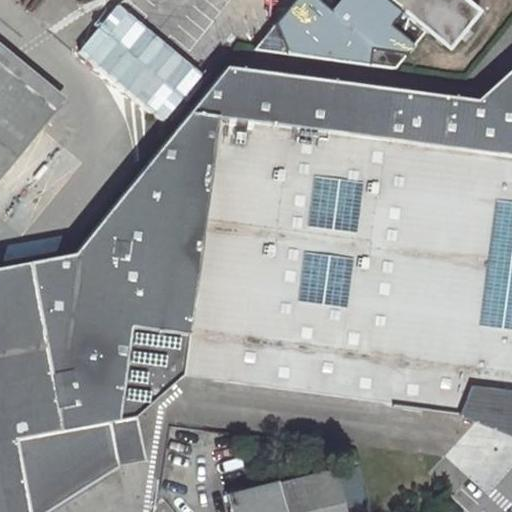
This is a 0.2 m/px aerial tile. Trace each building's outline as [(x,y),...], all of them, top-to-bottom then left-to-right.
[(298,0),(258,51),(398,71),(427,34),(384,0),(342,0),(331,13),(315,0),(298,0)] [(480,17),(459,0),(384,0),(427,34),(450,53),(480,17)] [(0,176),(63,100),(0,47),(0,176)] [(511,69),(475,103),(224,70),(71,258),(0,271),(0,511),(57,511),(125,469),(122,465),(151,460),(142,414),(188,375),(385,401),(396,406),(456,416),(511,424),(511,69)] [(511,424),(456,416),(511,438),(511,424)] [(227,499),(230,511),(342,511),(331,471),(227,499)]
